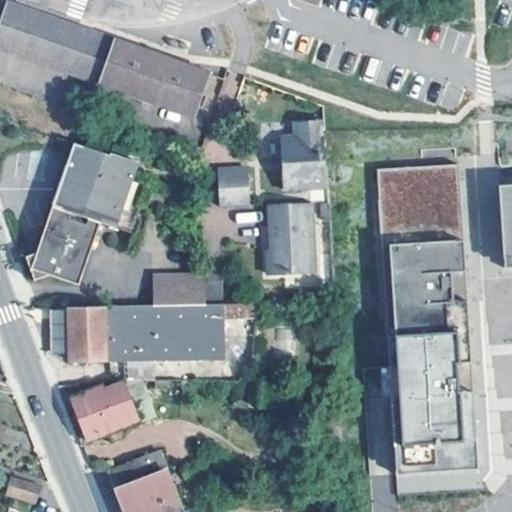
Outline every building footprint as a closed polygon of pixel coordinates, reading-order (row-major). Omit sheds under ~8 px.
[(151,55),(5,4),(0,19),(0,49),(96,83),(192,116),(206,74),(174,63),(151,55)] [(177,54),(154,46),(151,55),(174,63),(177,54)] [(322,133),(322,119),(294,121),(294,137),(279,138),(281,187),(281,191),(297,190),(297,185),(306,185),(307,190),(325,189),(322,133)] [(85,147),(103,154),(110,132),(93,126),(85,147)] [(50,208),(97,224),(128,235),(147,185),(129,179),(134,163),(127,161),(130,151),(116,146),(112,157),(103,154),(85,147),(73,143),(57,188),(50,208)] [(377,169),(395,475),(476,470),(473,409),(458,164),(377,169)] [(246,206),(245,169),(214,170),(215,208),(246,206)] [(511,184),(497,186),(502,268),(511,267),(511,184)] [(312,272),(310,203),(266,206),(267,241),(269,240),(270,251),(263,251),(265,274),(312,272)] [(97,224),(50,208),(34,254),(24,257),(33,280),(50,274),(69,280),(76,284),(97,224)] [(147,307),(200,306),(201,275),(148,275),(147,307)] [(200,306),(147,307),(67,308),(67,330),(68,353),(68,362),(216,361),(215,318),(243,318),(245,316),(245,306),(200,306)] [(49,353),(68,353),(67,330),(67,308),(48,308),(49,353)] [(192,375),(227,375),(227,362),(192,362),(192,375)] [(126,363),(126,379),(156,379),(155,363),(126,363)] [(135,422),(120,383),(102,390),(101,386),(69,399),(86,441),(135,422)] [(108,483),(121,511),(179,511),(156,450),(108,483)] [(37,488),(9,478),(3,495),(31,505),(37,488)]
